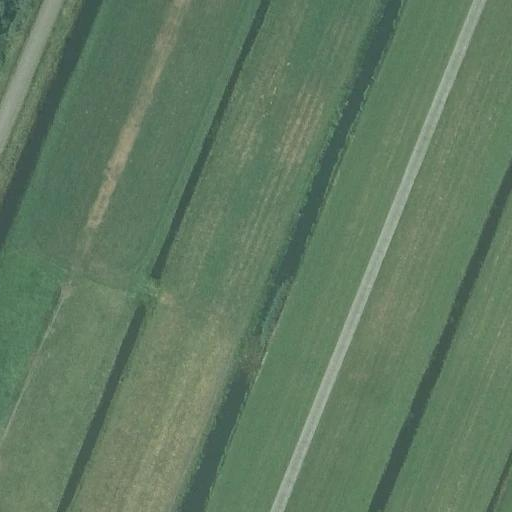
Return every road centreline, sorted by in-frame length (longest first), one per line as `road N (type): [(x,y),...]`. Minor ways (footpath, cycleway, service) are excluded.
road 1 (track): [(275,511),(478,0)]
road 2 (unclassified): [(0,134),(54,0)]
